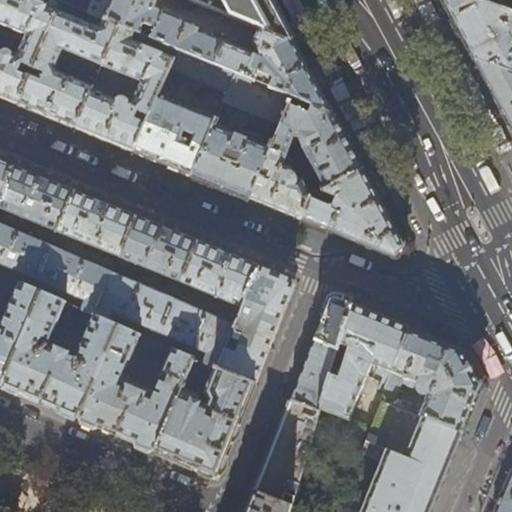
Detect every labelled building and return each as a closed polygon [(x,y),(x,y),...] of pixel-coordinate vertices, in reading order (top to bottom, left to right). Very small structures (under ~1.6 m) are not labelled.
[(0,0),(0,24),(26,36),(18,55),(13,57),(12,55),(11,54),(10,53),(8,52),(6,52),(5,52),(3,52),(2,53),(1,53),(0,52),(0,97),(18,104),(59,12),(29,0),(0,0)] [(58,0),(88,12),(92,0),(58,0)] [(161,0),(92,0),(88,12),(103,19),(120,26),(134,32),(178,49),(236,74),(293,97),(333,113),(312,75),(296,45),(260,30),(254,45),(239,39),(236,48),(201,34),(203,30),(157,11),(161,0)] [(188,0),(224,14),(221,9),(233,2),(239,13),(237,20),(260,30),(296,45),(279,14),(271,0),(188,0)] [(442,0),(463,39),(476,62),(511,74),(511,39),(511,40),(510,37),(511,31),(511,14),(471,0),(442,0)] [(120,26),(103,19),(99,29),(59,12),(18,104),(48,117),(76,128),(93,89),(57,74),(54,68),(62,50),(102,67),(120,26)] [(134,32),(120,26),(102,67),(142,84),(135,102),(128,104),(128,103),(128,102),(127,101),(126,99),(125,99),(123,98),(122,98),(120,98),(118,98),(117,99),(116,101),(108,97),(112,88),(97,81),(93,89),(76,128),(107,140),(134,151),(158,95),(170,68),(174,59),(131,41),(134,32)] [(236,74),(178,49),(174,59),(170,68),(228,93),(236,74)] [(511,74),(476,62),(499,104),(511,128),(511,74)] [(293,97),(236,74),(228,93),(224,103),(281,127),(293,97)] [(193,176),(217,120),(158,95),(134,151),(164,164),(193,176)] [(333,113),(293,97),(281,127),(271,150),(286,155),(294,137),(299,139),(299,141),(317,174),(309,179),(310,182),(317,194),(363,170),(348,142),(333,113)] [(227,109),(222,107),(217,120),(193,176),(224,188),(251,199),(271,150),(260,144),(262,140),(260,135),(243,129),(239,130),(237,135),(222,129),(226,120),(227,109)] [(286,155),(271,150),(251,199),(275,209),(302,220),(310,198),(317,194),(310,182),(304,185),(303,184),(299,182),(292,169),(282,165),(286,155)] [(0,162),(0,199),(13,168),(0,162)] [(47,181),(13,168),(0,199),(0,208),(11,213),(8,220),(22,225),(25,219),(59,233),(75,192),(47,181)] [(375,192),(363,170),(317,194),(310,198),(302,220),(343,237),(396,258),(405,247),(375,192)] [(107,206),(75,192),(59,233),(82,243),(81,245),(83,251),(103,259),(107,258),(109,253),(120,258),(136,218),(107,206)] [(168,230),(136,218),(120,258),(144,268),(143,272),(144,276),(151,279),(154,276),(156,273),(181,284),(197,243),(168,230)] [(53,247),(0,224),(0,264),(39,282),(53,247)] [(231,256),(197,243),(181,284),(206,294),(204,298),(205,301),(213,305),(216,303),(229,308),(226,314),(234,317),(231,325),(175,300),(161,334),(208,354),(204,362),(215,367),(218,369),(260,268),(231,256)] [(114,274),(53,247),(39,282),(85,301),(82,310),(95,316),(96,316),(114,274)] [(278,276),(260,268),(218,369),(255,384),(274,338),(295,286),(294,283),(292,281),(278,276)] [(0,384),(3,386),(42,293),(0,274),(0,384)] [(175,300),(114,274),(96,316),(110,322),(114,314),(161,334),(175,300)] [(66,304),(42,293),(3,386),(43,403),(79,419),(119,326),(110,322),(96,316),(95,316),(77,355),(50,343),(66,304)] [(339,351),(352,306),(344,302),(337,299),(336,299),(334,299),(332,301),(330,302),(319,331),(315,342),(339,351)] [(380,317),(352,306),(339,351),(321,408),(350,420),(372,364),(379,367),(377,372),(385,376),(380,389),(385,392),(411,329),(380,317)] [(79,419),(118,436),(155,452),(182,389),(194,359),(119,326),(79,419)] [(439,341),(411,329),(385,392),(382,400),(393,405),(402,382),(416,388),(417,389),(417,391),(419,393),(420,394),(415,405),(402,399),(399,407),(462,433),(474,404),(481,386),(472,369),(462,350),(439,341)] [(339,351),(315,342),(302,373),(291,402),(320,412),(321,408),(339,351)] [(197,395),(182,389),(155,452),(190,467),(215,478),(218,476),(219,475),(255,384),(218,369),(215,367),(205,392),(207,400),(205,404),(199,401),(199,400),(199,398),(199,397),(198,396),(197,395)] [(371,429),(361,454),(382,465),(362,511),(429,511),(436,496),(455,451),(462,433),(399,407),(393,405),(382,400),(377,413),(370,429),(371,429)] [(320,412),(291,402),(283,423),(267,464),(255,494),(291,507),(320,412)] [(377,413),(364,408),(358,423),(370,429),(377,413)] [(511,511),(511,470),(511,471),(494,511),(511,511)] [(289,511),(291,507),(255,494),(247,511),(289,511)]
